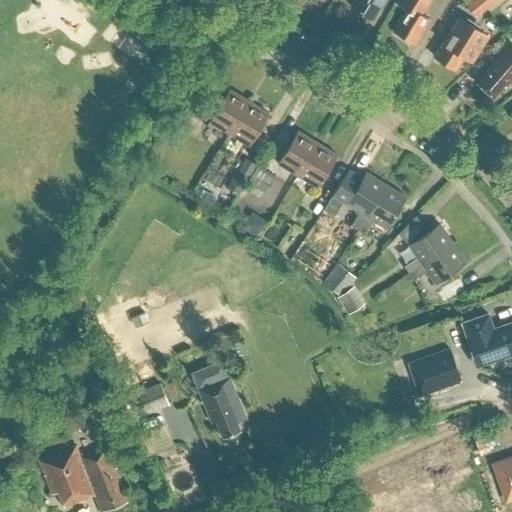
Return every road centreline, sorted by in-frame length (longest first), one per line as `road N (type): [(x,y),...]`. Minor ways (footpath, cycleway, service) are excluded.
road 1 (tertiary): [(511,197),(456,140),(227,0)]
road 2 (residential): [(240,511),(511,403)]
